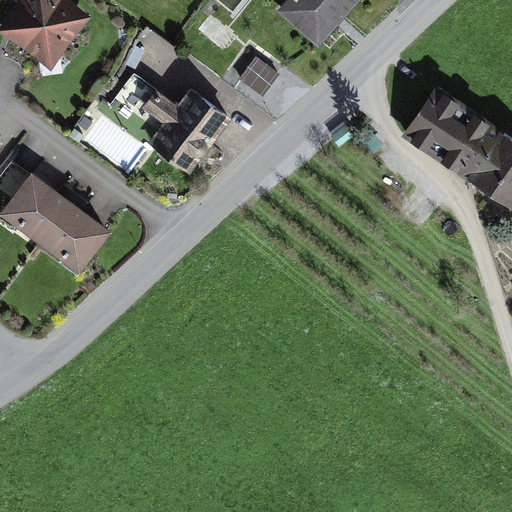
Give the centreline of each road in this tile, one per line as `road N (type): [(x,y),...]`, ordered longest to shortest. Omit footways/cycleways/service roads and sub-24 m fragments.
road 1 (unclassified): [(438,0),(181,246)]
road 2 (track): [(511,339),(468,203),(398,153),(361,76)]
road 3 (residential): [(181,246),(0,105)]
road 4 (unclassified): [(181,246),(31,374)]
